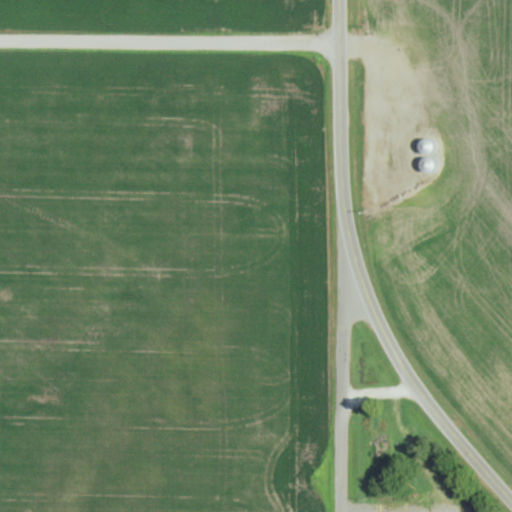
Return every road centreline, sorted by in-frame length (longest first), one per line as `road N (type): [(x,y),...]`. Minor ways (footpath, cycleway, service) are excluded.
road 1 (secondary): [(511,492),(415,383),(361,278),(342,157),(340,0)]
road 2 (residential): [(343,511),(342,157)]
road 3 (residential): [(341,42),(0,39)]
road 4 (track): [(397,392),(407,434),(460,511)]
